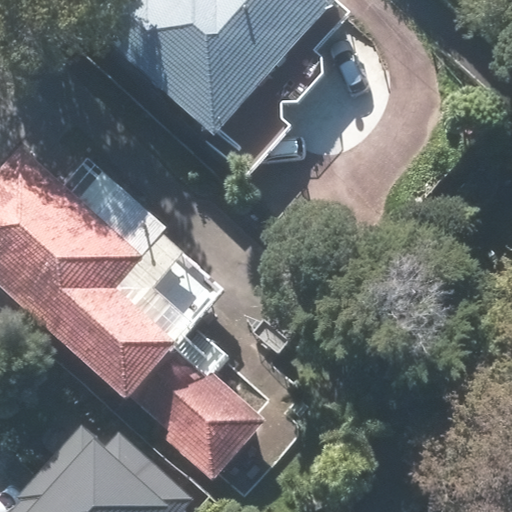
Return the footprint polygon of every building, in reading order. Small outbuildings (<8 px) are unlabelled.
[(127,0),(87,43),(240,188),(261,167),(293,133),(283,122),(324,79),(306,63),(349,19),(329,0),(127,0)] [(511,0),(453,0),(463,8),(470,0),(493,0),(511,17),(511,0)] [(426,197),(360,143),(312,201),(377,255),(426,197)] [(74,166),(51,191),(42,200),(7,167),(0,174),(0,288),(131,410),(134,407),(215,483),(263,431),(211,382),(227,365),(194,334),(222,304),(74,166)] [(63,433),(25,398),(0,425),(0,441),(29,469),(63,433)] [(151,511),(75,441),(8,511),(151,511)]
